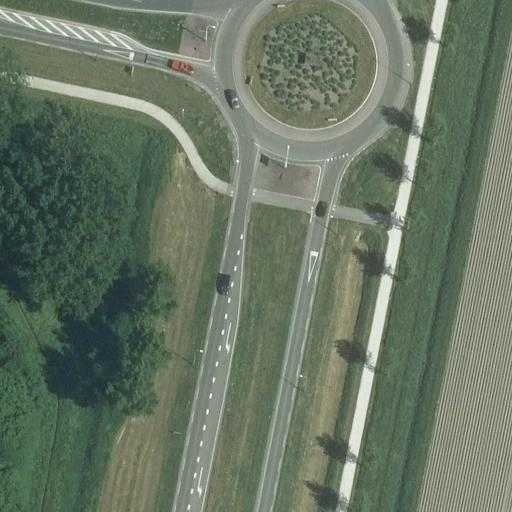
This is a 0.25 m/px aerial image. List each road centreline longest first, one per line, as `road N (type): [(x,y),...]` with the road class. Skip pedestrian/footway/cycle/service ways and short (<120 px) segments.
road 1 (primary): [(253,131),(179,511)]
road 2 (primary): [(265,511),(335,150)]
road 3 (secondary): [(0,29),(224,79)]
road 4 (primary): [(335,150),(387,107),(396,79),(385,22),(366,0)]
